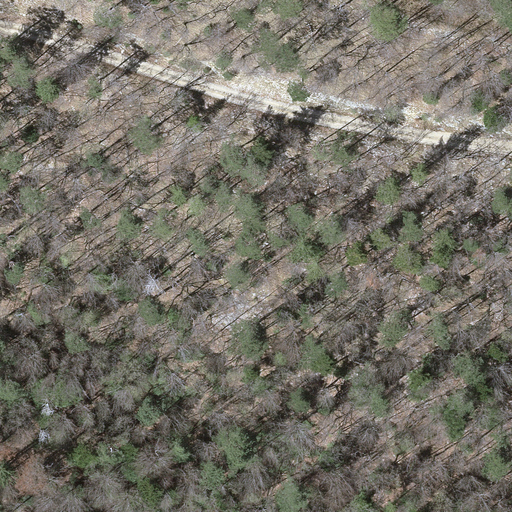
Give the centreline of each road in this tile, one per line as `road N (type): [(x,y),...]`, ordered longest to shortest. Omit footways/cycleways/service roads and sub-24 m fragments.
road 1 (track): [(0,29),(265,106),(511,160)]
road 2 (track): [(511,37),(386,0)]
